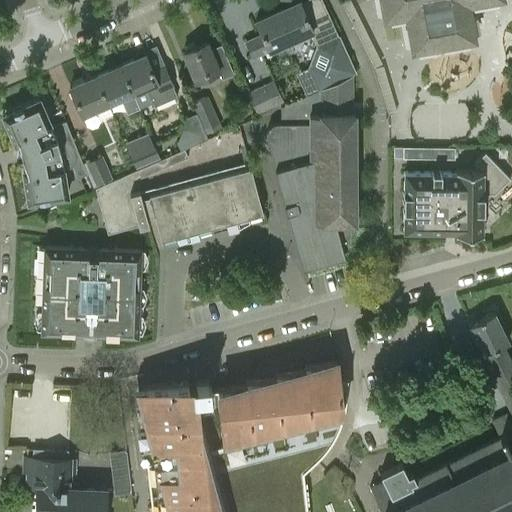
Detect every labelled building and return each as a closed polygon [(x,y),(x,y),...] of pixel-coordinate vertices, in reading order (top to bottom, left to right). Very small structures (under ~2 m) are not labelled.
[(318,90),(353,75),(357,73),(339,35),(338,35),(322,0),(303,0),(301,1),(300,0),(283,0),(286,7),(256,21),(263,35),(247,43),(253,57),(264,52),(273,48),(309,32),(316,45),(307,67),(318,90)] [(351,0),(342,0),(341,1),(375,67),(389,112),(396,110),(382,62),(351,0)] [(483,0),(379,0),(383,18),(405,14),(412,49),(475,38),(468,3),(483,0)] [(221,45),(210,50),(207,42),(184,52),(196,81),(219,71),(222,78),(233,73),(221,45)] [(266,57),(276,53),(273,48),(264,52),(266,57)] [(121,64),(141,108),(153,103),(154,105),(176,96),(163,67),(153,71),(145,54),(121,64)] [(121,64),(96,75),(108,103),(120,98),(127,114),(141,108),(121,64)] [(82,115),(108,103),(96,75),(70,86),(82,115)] [(353,75),(318,90),(280,107),(280,122),(275,122),(273,122),(270,124),(269,125),(268,126),(267,128),(266,130),(265,132),(265,133),(265,135),(265,136),(282,198),(289,224),(299,237),(298,239),(297,240),(297,241),(296,244),(296,245),(296,248),(297,250),(297,251),(298,254),(299,256),(301,258),(302,259),(302,260),(305,261),(307,262),(309,263),(332,256),(335,255),(338,253),(339,253),(342,251),(344,248),(345,246),(347,243),(348,242),(348,239),(349,236),(349,232),(349,220),(355,220),(354,162),(354,150),(354,113),(353,113),(353,75)] [(283,101),(274,80),(247,92),(257,113),(283,101)] [(206,133),(221,127),(207,95),(192,102),(206,133)] [(39,98),(14,109),(2,114),(15,143),(17,142),(22,152),(23,159),(25,169),(22,169),(27,201),(67,195),(61,159),(53,131),(39,98)] [(136,168),(160,158),(152,141),(129,152),(136,168)] [(454,147),(428,147),(428,157),(454,157),(454,147)] [(146,215),(154,213),(149,194),(141,196),(137,179),(187,157),(184,149),(125,175),(94,188),(107,234),(138,225),(148,223),(146,215)] [(482,232),(482,190),(493,191),(507,177),(509,178),(510,178),(485,151),(474,162),(474,169),(456,169),(455,171),(404,171),(403,230),(455,231),(455,233),(482,233),(482,232)] [(110,180),(100,157),(83,164),(93,188),(110,180)] [(148,193),(149,194),(154,213),(161,239),(262,212),(249,165),(148,193)] [(41,330),(73,331),(137,334),(140,249),(44,245),(41,330)] [(495,312),(467,325),(480,351),(481,353),(487,364),(488,366),(509,356),(503,344),(510,341),(495,312)] [(383,477),(369,485),(381,509),(379,510),(380,511),(511,511),(511,362),(509,356),(488,366),(509,411),(491,420),(499,437),(417,476),(415,471),(409,474),(403,461),(381,472),(383,477)] [(464,359),(457,361),(465,386),(472,383),(464,359)] [(187,381),(164,383),(146,385),(145,389),(144,392),(143,399),(142,406),(142,410),(142,414),(142,421),(145,445),(151,511),(306,511),(302,471),(317,457),(321,452),(323,450),(327,445),(330,440),(333,435),(335,433),(337,427),(338,424),(340,419),(341,416),(343,410),(344,404),(344,401),(345,395),(345,392),(345,386),(345,384),(344,381),(338,382),(336,361),(304,365),(304,369),(275,372),(275,377),(245,380),(246,385),(208,389),(207,380),(187,382),(187,381)] [(472,385),(465,387),(467,393),(474,391),(472,385)] [(131,490),(126,451),(125,451),(125,450),(108,452),(114,495),(130,493),(130,490),(131,490)] [(24,488),(28,488),(27,493),(35,493),(34,511),(104,511),(105,489),(78,488),(78,483),(67,482),(67,472),(76,472),(76,458),(68,458),(25,456),(25,471),(24,488)]
